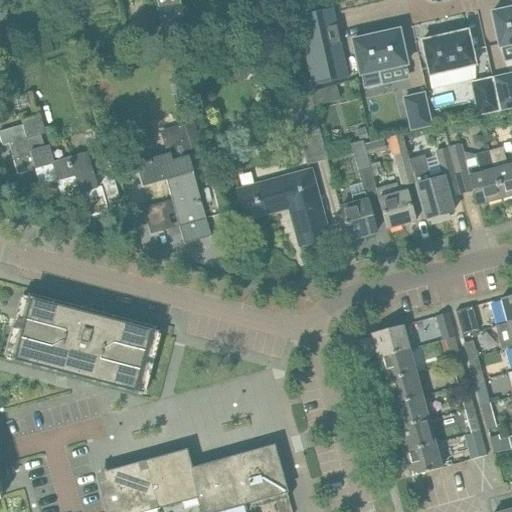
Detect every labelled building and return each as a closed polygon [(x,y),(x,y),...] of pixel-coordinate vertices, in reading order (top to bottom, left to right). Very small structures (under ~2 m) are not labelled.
[(222,4),(226,27),(243,24),(238,1),(222,4)] [(156,12),(160,28),(164,40),(165,44),(186,39),(181,6),(156,12)] [(331,8),(296,18),(314,88),(349,78),(331,8)] [(511,44),(511,9),(493,14),(500,47),(511,44)] [(204,14),(186,17),(190,37),(208,33),(204,14)] [(140,30),(142,43),(164,40),(160,28),(140,30)] [(475,65),(467,31),(449,35),(449,34),(438,37),(439,38),(421,42),(429,76),(475,65)] [(398,32),(354,41),(364,89),(381,85),(378,70),(405,64),(398,32)] [(511,72),(493,77),(501,111),(511,108),(511,72)] [(498,110),(491,79),(471,83),(478,115),(498,110)] [(289,97),(301,139),(308,164),(327,159),(320,134),(308,92),(289,97)] [(423,95),(405,99),(411,128),(429,124),(423,95)] [(45,134),(39,116),(21,121),(22,125),(0,131),(0,138),(2,146),(3,146),(5,151),(11,150),(18,174),(29,171),(30,177),(37,176),(40,187),(51,184),(53,190),(59,188),(62,199),(73,196),(75,202),(81,200),(86,219),(108,212),(106,205),(120,201),(111,172),(108,159),(95,163),(98,176),(95,177),(88,154),(53,164),(48,146),(44,147),(40,135),(45,134)] [(143,209),(144,213),(149,232),(167,227),(164,214),(175,211),(184,245),(211,237),(206,218),(189,159),(193,158),(183,124),(160,131),(168,157),(136,166),(138,172),(137,172),(141,187),(166,180),(171,200),(147,207),(147,208),(143,209)] [(404,186),(415,183),(409,161),(403,135),(391,138),(404,186)] [(375,142),(365,145),(368,155),(387,150),(384,140),(375,142)] [(340,207),(349,240),(376,233),(365,193),(376,190),(376,188),(371,170),(368,155),(365,145),(364,145),(362,141),(350,145),(364,192),(351,195),(353,204),(340,207)] [(461,147),(447,150),(456,183),(459,194),(472,190),(477,206),(502,199),(489,151),(474,154),(475,158),(465,161),(461,147)] [(502,147),(489,151),(502,199),(511,196),(511,165),(507,167),(502,147)] [(415,183),(420,200),(425,220),(453,212),(446,186),(456,183),(447,150),(436,153),(442,174),(430,177),(425,157),(409,161),(415,183)] [(237,192),(240,200),(245,220),(289,208),(299,245),(328,238),(310,171),(237,192)] [(396,183),(376,188),(376,190),(387,230),(414,223),(409,203),(406,191),(398,193),(396,183)] [(507,323),(511,321),(511,295),(500,299),(507,323)] [(151,330),(29,298),(13,361),(135,393),(151,330)] [(455,311),(460,331),(461,335),(478,331),(472,307),(455,311)] [(442,340),(454,337),(447,313),(436,316),(441,336),(442,340)] [(511,346),(511,321),(507,323),(495,326),(501,349),(511,346)] [(371,334),(378,358),(409,350),(402,326),(371,334)] [(451,363),(460,361),(454,337),(442,340),(442,341),(440,342),(444,357),(446,365),(451,363)] [(465,343),(469,358),(478,356),(473,340),(465,343)] [(378,358),(384,382),(415,373),(409,350),(378,358)] [(473,374),(476,382),(484,379),(478,356),(469,358),(473,374)] [(451,363),(457,387),(466,384),(460,361),(451,363)] [(384,382),(390,405),(421,397),(415,373),(384,382)] [(476,382),(482,405),(491,403),(487,387),(484,379),(476,382)] [(457,387),(461,403),(463,410),(472,408),(466,384),(457,387)] [(390,405),(397,429),(428,420),(421,397),(390,405)] [(482,405),(486,421),(488,429),(497,427),(491,403),(482,405)] [(466,418),(470,434),(479,431),(475,415),(466,418)] [(397,429),(403,452),(434,444),(428,420),(397,429)] [(464,436),(471,460),(486,456),(479,431),(470,434),(464,436)] [(490,438),(494,454),(511,448),(511,441),(510,436),(500,439),(499,435),(490,438)] [(403,452),(410,477),(441,468),(434,444),(403,452)] [(291,511),(275,451),(233,462),(244,504),(274,496),(278,511),(291,511)] [(157,511),(202,511),(192,474),(187,455),(145,467),(157,511)] [(246,511),(244,504),(233,462),(192,474),(202,511),(246,511)] [(157,511),(145,467),(105,478),(105,477),(103,478),(111,511),(157,511)]
